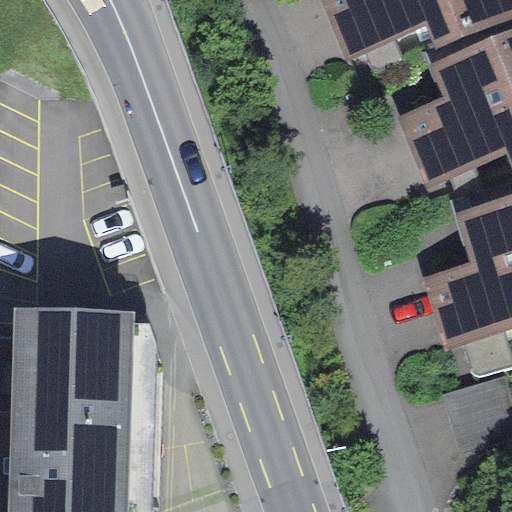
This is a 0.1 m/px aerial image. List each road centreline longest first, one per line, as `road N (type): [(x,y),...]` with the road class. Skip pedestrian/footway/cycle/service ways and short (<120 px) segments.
road 1 (primary): [(109,0),(296,511)]
road 2 (residential): [(242,0),(334,232),(415,511)]
